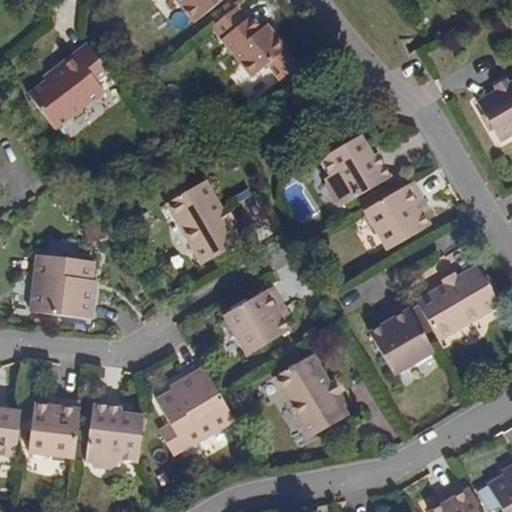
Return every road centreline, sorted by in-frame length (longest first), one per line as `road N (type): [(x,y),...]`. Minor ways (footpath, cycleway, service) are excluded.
road 1 (residential): [(511,255),(423,109),(398,96),(316,0)]
road 2 (residential): [(511,399),(392,472),(248,496),(218,511)]
road 3 (residential): [(0,348),(19,342),(127,355),(278,263)]
